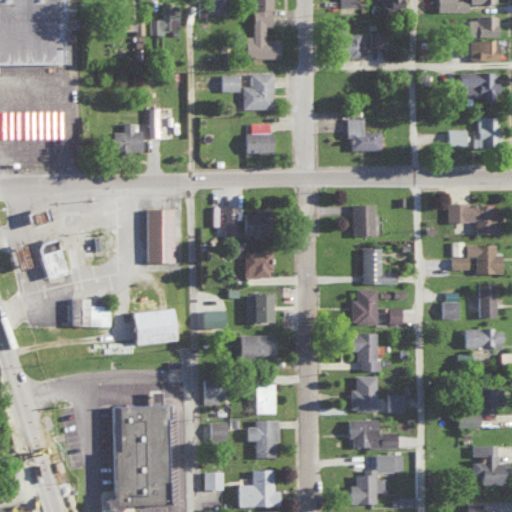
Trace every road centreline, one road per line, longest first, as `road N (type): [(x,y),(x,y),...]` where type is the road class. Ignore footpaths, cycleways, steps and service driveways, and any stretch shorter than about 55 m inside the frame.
road 1 (tertiary): [(0,190),(511,177)]
road 2 (residential): [(307,511),(303,0)]
road 3 (trunk): [(51,511),(0,339)]
